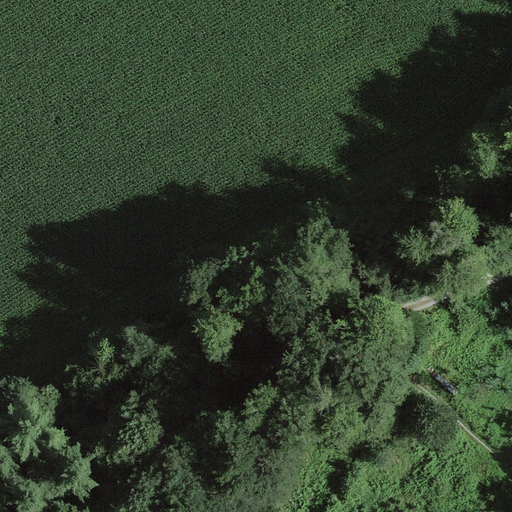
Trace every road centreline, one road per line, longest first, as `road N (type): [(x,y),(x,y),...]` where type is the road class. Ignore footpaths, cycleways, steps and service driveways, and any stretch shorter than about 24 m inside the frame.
road 1 (track): [(337,339),(193,450),(48,511)]
road 2 (track): [(511,267),(337,339)]
